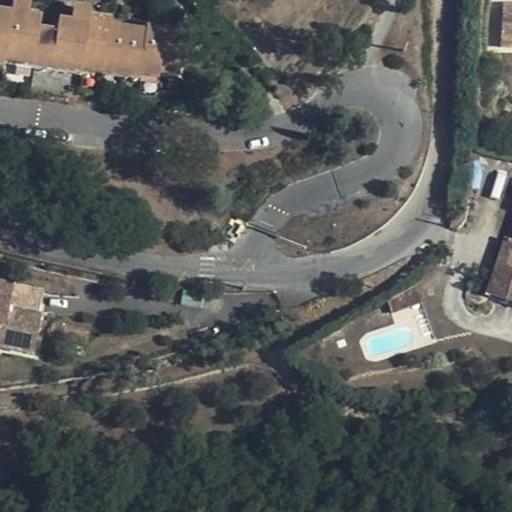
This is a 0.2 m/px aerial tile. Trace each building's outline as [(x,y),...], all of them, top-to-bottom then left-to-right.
[(27,0),(10,0),(9,14),(27,17),(29,0),(27,0)] [(72,7),(69,24),(86,26),(87,16),(88,10),(72,7)] [(109,19),(87,16),(86,26),(69,24),(56,21),(54,34),(37,32),(39,19),(27,17),(9,14),(0,12),(0,60),(2,61),(2,57),(13,58),(12,66),(69,74),(70,67),(80,69),(81,64),(90,65),(90,73),(138,80),(139,75),(157,79),(158,74),(176,77),(183,33),(144,27),(143,32),(108,26),(109,19)] [(1,65),(12,66),(13,58),(2,57),(2,61),(1,65)] [(80,72),(90,73),(90,65),(81,64),(80,69),(80,72)] [(79,77),(80,72),(80,69),(70,67),(69,74),(79,77)] [(156,87),(157,79),(139,75),(138,80),(137,84),(156,87)] [(0,279),(0,300),(8,302),(13,282),(0,279)] [(6,309),(8,302),(0,300),(0,347),(31,355),(38,316),(6,309)] [(85,346),(87,329),(49,321),(46,338),(85,346)]
